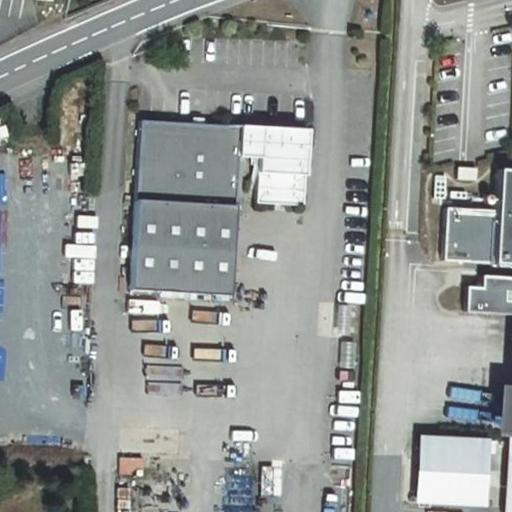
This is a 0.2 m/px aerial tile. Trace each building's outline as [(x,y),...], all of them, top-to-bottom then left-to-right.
[(221,126),(138,121),(128,290),(228,297),(236,157),(257,158),(254,203),(301,206),(306,130),(221,125),(221,126)] [(474,170),(455,169),(455,180),(474,181),(474,170)] [(511,511),(511,170),(496,170),(493,211),(490,264),(503,265),(511,265),(511,279),(480,277),(479,290),(463,289),(463,314),(511,317),(503,437),(506,438),(511,437),(511,511)] [(468,209),(443,208),(440,261),(465,263),(468,209)] [(493,211),(468,209),(465,263),(490,264),(493,211)] [(70,221),(0,216),(0,248),(24,250),(18,321),(64,325),(70,221)] [(470,435),(409,432),(406,498),(466,502),(470,435)] [(511,511),(511,437),(506,438),(502,511),(511,511)]
